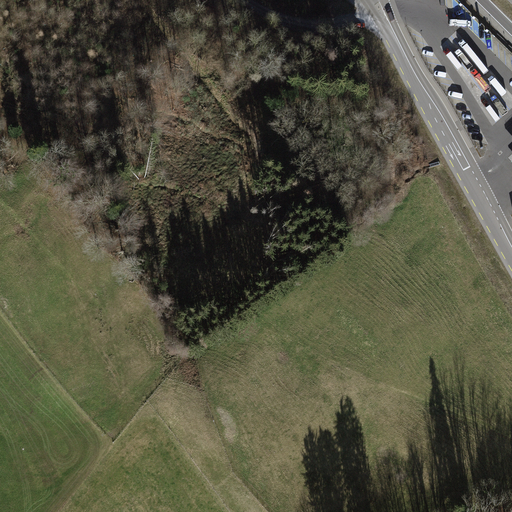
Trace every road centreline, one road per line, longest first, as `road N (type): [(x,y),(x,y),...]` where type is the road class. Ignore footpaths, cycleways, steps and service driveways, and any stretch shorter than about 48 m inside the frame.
road 1 (secondary): [(511,253),(392,36)]
road 2 (track): [(246,0),(315,28),(388,13)]
